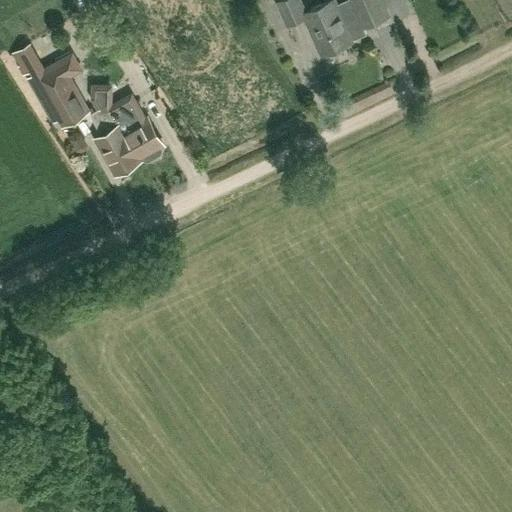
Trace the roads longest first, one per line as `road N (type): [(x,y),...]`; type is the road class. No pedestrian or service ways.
road 1 (track): [(511,49),(0,290)]
road 2 (unclassified): [(96,511),(0,373)]
